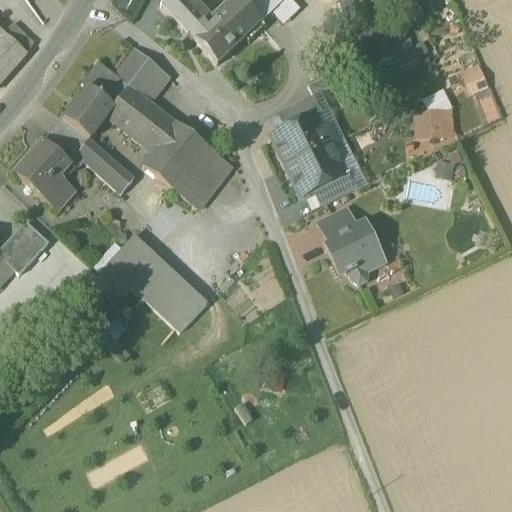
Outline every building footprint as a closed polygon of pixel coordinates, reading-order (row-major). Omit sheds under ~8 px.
[(171,0),(161,10),(217,68),(260,28),(235,2),(211,25),(190,3),(185,8),(177,0),(171,0)] [(233,0),(235,2),(260,28),(271,17),(287,1),(288,0),(233,0)] [(349,41),(371,33),(359,0),(357,0),(337,7),(349,41)] [(287,1),(271,17),(282,29),(299,13),(287,1)] [(400,24),(387,29),(397,59),(412,51),(409,43),(407,44),(400,24)] [(12,27),(3,36),(0,32),(0,43),(5,38),(25,57),(33,46),(12,27)] [(387,29),(387,28),(371,33),(349,41),(361,77),(394,60),(397,59),(387,29)] [(0,85),(25,57),(5,38),(0,43),(0,85)] [(394,60),(399,71),(420,60),(414,50),(412,51),(397,59),(394,60)] [(105,122),(151,158),(175,128),(148,107),(128,92),(149,65),(134,52),(113,79),(97,100),(113,112),(105,122)] [(128,92),(148,107),(168,82),(149,65),(128,92)] [(79,88),(85,92),(86,91),(97,100),(113,79),(97,67),(79,88)] [(458,77),(464,90),(482,82),(477,69),(458,77)] [(306,90),(311,100),(312,100),(320,96),(331,91),(326,80),(306,90)] [(487,93),(482,82),(464,90),(468,101),(480,96),(487,93)] [(113,112),(97,100),(86,91),(85,92),(61,123),(62,124),(88,144),(105,122),(113,112)] [(482,99),(473,103),(484,129),(502,121),(489,92),(487,93),(480,96),(482,99)] [(421,105),(429,119),(440,118),(451,113),(442,95),(421,105)] [(342,143),(320,96),(312,100),(320,117),(314,120),(328,150),(342,143)] [(276,118),(284,134),(313,119),(314,120),(320,117),(312,100),(311,100),(276,118)] [(451,117),(440,118),(442,141),(453,140),(451,117)] [(267,122),(275,138),(284,134),(276,118),(267,122)] [(429,119),(430,141),(442,141),(440,118),(429,119)] [(269,141),(284,172),(328,150),(314,120),(313,119),(284,134),(275,138),(269,141)] [(430,141),(429,119),(412,119),(413,142),(430,141)] [(62,124),(59,128),(84,147),(85,148),(88,144),(62,124)] [(51,138),(75,159),(84,147),(59,128),(51,138)] [(141,171),(172,196),(206,153),(175,128),(151,158),(141,171)] [(67,170),(74,176),(83,167),(75,159),(51,138),(43,147),(68,169),(67,170)] [(342,143),(328,150),(342,179),(347,177),(355,194),(365,189),(342,143)] [(13,177),(56,216),(74,195),(58,181),(67,170),(68,169),(43,147),(42,146),(13,177)] [(85,148),(84,147),(75,159),(83,167),(120,199),(132,184),(97,155),(95,157),(85,148)] [(342,179),(328,150),(284,172),(299,202),(302,201),(311,196),(343,181),(342,179)] [(230,171),(206,153),(172,196),(195,214),(230,171)] [(453,170),(436,167),(433,183),(449,186),(453,170)] [(311,196),(319,212),(355,194),(347,177),(342,179),(343,181),(311,196)] [(311,196),(302,201),(310,217),(319,212),(311,196)] [(347,234),(353,231),(344,213),(339,216),(347,234)] [(325,248),(325,249),(349,237),(347,234),(339,216),(315,228),(325,248)] [(349,286),(357,291),(365,287),(365,278),(384,269),(362,226),(353,231),(347,234),(349,237),(325,249),(325,248),(321,250),(337,282),(343,278),(344,280),(346,280),(349,286)] [(0,263),(13,276),(18,280),(47,248),(24,228),(0,253),(0,263)] [(160,322),(178,338),(205,309),(132,241),(119,254),(97,278),(121,302),(129,294),(160,322)] [(90,272),(97,278),(119,254),(113,248),(90,272)] [(0,290),(13,276),(0,263),(0,290)] [(114,324),(103,334),(113,345),(124,334),(114,324)] [(113,345),(103,334),(97,341),(122,366),(129,360),(113,345)]
